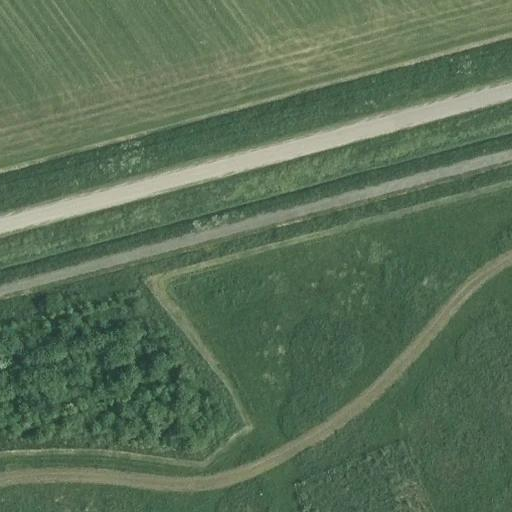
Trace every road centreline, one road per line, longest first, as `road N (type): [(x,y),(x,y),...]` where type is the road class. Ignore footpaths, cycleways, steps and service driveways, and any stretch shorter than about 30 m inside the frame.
road 1 (track): [(0,294),(511,157)]
road 2 (unclassified): [(0,227),(511,91)]
